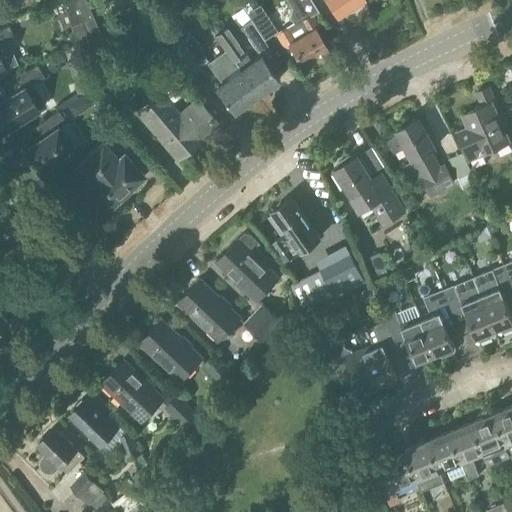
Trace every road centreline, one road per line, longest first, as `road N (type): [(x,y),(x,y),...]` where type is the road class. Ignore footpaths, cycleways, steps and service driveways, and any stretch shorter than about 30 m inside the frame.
road 1 (tertiary): [(99,302),(261,153),(344,98),(511,16)]
road 2 (residential): [(363,430),(511,369)]
road 3 (tertiary): [(0,405),(99,302)]
road 4 (residential): [(0,215),(99,302)]
road 5 (unknown): [(410,64),(461,181)]
